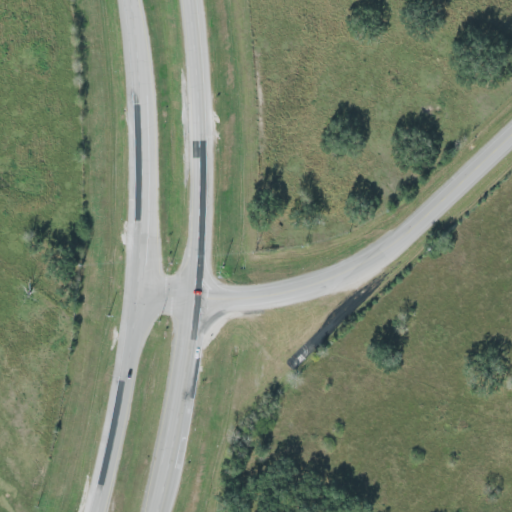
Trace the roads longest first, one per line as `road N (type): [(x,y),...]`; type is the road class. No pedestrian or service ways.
road 1 (primary): [(133,0),(147,211),(122,415),(97,511)]
road 2 (primary): [(158,511),(185,370),(207,148),(191,0)]
road 3 (secondary): [(511,139),(439,209),(334,279),(281,298),(192,301)]
